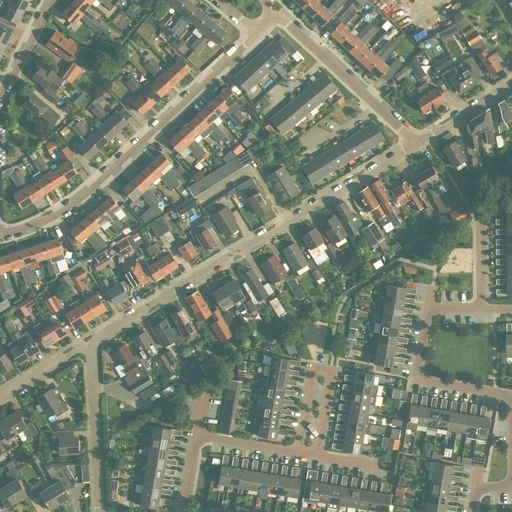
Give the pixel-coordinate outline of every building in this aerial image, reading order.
[(10,0),(9,4),(23,11),(28,0),(10,0)] [(86,0),(74,0),(71,4),(83,14),(87,18),(103,31),(105,33),(107,30),(108,29),(100,22),(94,17),(95,15),(86,8),(90,3),(86,0)] [(107,0),(86,0),(90,3),(92,0),(98,0),(110,10),(114,6),(107,0)] [(167,0),(166,2),(154,16),(158,19),(170,5),(172,4),(178,9),(184,0),(167,0)] [(182,16),(170,30),(174,33),(182,24),(186,19),(196,7),(188,0),(184,0),(178,9),(183,14),(182,15),(182,16)] [(309,0),(303,8),(312,17),(321,7),(316,2),(317,0),(309,0)] [(321,7),(312,17),(322,26),(333,14),(345,0),(344,0),(335,0),(326,11),(321,7)] [(23,11),(9,4),(3,16),(17,23),(23,11)] [(71,4),(62,14),(73,23),(78,17),(79,19),(80,17),(83,14),(71,4)] [(196,7),(186,19),(189,21),(190,23),(192,21),(198,26),(206,15),(196,7)] [(341,22),(330,33),(340,42),(349,32),(344,27),(345,26),(345,25),(357,12),(353,8),(341,22)] [(202,32),(190,46),(191,48),(190,49),(192,51),(190,53),(191,54),(194,50),(216,24),(206,15),(198,26),(203,30),(202,32)] [(85,21),(84,22),(99,35),(103,31),(87,18),(85,21)] [(349,32),(340,42),(350,51),(360,40),(364,36),(373,26),(369,22),(356,36),(355,38),(349,32)] [(182,24),(174,33),(178,36),(186,27),(185,26),(182,24)] [(216,24),(194,50),(198,54),(210,39),(212,38),(218,43),(226,33),(216,24)] [(373,26),(364,36),(368,39),(376,29),(373,26)] [(0,41),(6,45),(11,34),(0,28),(0,41)] [(465,36),(464,37),(469,45),(481,38),(476,29),(475,30),(465,36)] [(46,45),(68,60),(70,57),(73,59),(81,47),(69,38),(68,40),(56,31),(46,45)] [(275,39),(264,49),(278,63),(288,53),(291,56),(297,51),(290,44),(284,50),(275,39)] [(360,40),(350,51),(359,60),(368,50),(363,45),(364,44),(364,43),(360,40)] [(368,50),(359,60),(369,69),(392,44),(388,40),(375,54),(374,55),(368,50)] [(469,49),(462,40),(459,42),(466,52),(469,49)] [(168,44),(164,48),(172,56),(176,52),(168,44)] [(392,44),(369,69),(379,78),(388,68),(382,63),(383,61),(396,47),(392,44)] [(264,49),(254,58),(267,72),(278,63),(264,49)] [(485,49),(477,53),(478,55),(490,74),(501,67),(493,54),(491,55),(490,56),(485,49)] [(177,62),(171,67),(181,77),(191,68),(180,56),(176,61),(177,62)] [(465,68),(460,71),(469,86),(479,80),(472,69),(478,66),(471,56),(461,62),(465,68)] [(415,57),(408,62),(418,79),(426,74),(415,57)] [(152,58),(148,61),(157,70),(160,67),(152,58)] [(254,58),(244,68),(257,82),(267,72),(254,58)] [(70,59),(65,67),(77,75),(82,68),(70,59)] [(145,64),(144,65),(158,80),(152,85),(162,95),(171,86),(161,74),(157,70),(148,61),(145,64)] [(437,71),(441,69),(437,61),(432,64),(437,71)] [(406,65),(393,76),(398,81),(412,70),(408,63),(408,64),(406,66),(406,65)] [(45,88),(52,92),(47,98),(55,104),(60,99),(55,94),(56,93),(57,90),(57,88),(64,79),(51,69),(48,73),(41,67),(32,77),(45,88)] [(164,71),(161,74),(171,86),(181,77),(171,67),(166,72),(165,70),(164,71)] [(268,90),(283,77),(275,67),(262,78),(267,83),(264,86),(268,90)] [(257,82),(244,68),(234,77),(247,91),(257,82)] [(469,86),(460,71),(454,74),(451,68),(441,75),(447,85),(452,82),(459,93),(463,90),(464,92),(469,89),(468,87),(469,86)] [(325,74),(314,83),(326,97),(337,89),(325,74)] [(132,76),(129,79),(137,88),(142,92),(152,104),(162,95),(152,85),(147,80),(142,85),(141,84),(141,85),(132,76)] [(129,79),(125,83),(133,92),(134,91),(137,88),(129,79)] [(259,97),(267,90),(259,82),(252,89),(259,97)] [(314,83),(303,92),(315,106),(326,97),(314,83)] [(426,83),(421,85),(435,108),(439,105),(438,105),(445,101),(437,87),(431,91),(426,83)] [(435,108),(421,85),(417,88),(422,96),(416,100),(424,113),(430,109),(431,110),(435,108)] [(228,86),(217,96),(240,120),(244,117),(237,110),(239,108),(233,102),(238,98),(228,86)] [(56,111),(32,92),(22,104),(51,127),(60,116),(55,112),(56,111)] [(83,92),(74,100),(80,107),(89,99),(83,92)] [(138,98),(133,103),(142,113),(152,104),(142,92),(139,95),(137,96),(138,98)] [(303,92),(292,101),(305,115),(315,106),(303,92)] [(217,96),(208,105),(217,115),(222,110),(228,116),(228,115),(236,124),(240,120),(217,96)] [(511,106),(506,98),(495,105),(495,108),(499,133),(508,128),(504,122),(508,120),(511,127),(511,126),(511,106)] [(292,101),(282,110),(294,124),(305,115),(292,101)] [(98,103),(95,106),(103,115),(107,119),(118,130),(128,121),(126,120),(118,112),(118,111),(113,116),(111,115),(107,111),(106,112),(99,103),(98,103)] [(208,105),(198,114),(221,138),(225,135),(211,120),(217,115),(208,105)] [(91,109),(91,110),(99,119),(100,118),(103,115),(95,106),(91,109)] [(489,109),(479,115),(481,131),(485,129),(487,144),(495,143),(489,109)] [(294,124),(282,110),(271,119),(283,133),(294,124)] [(198,114),(189,122),(203,138),(209,133),(217,142),(221,138),(198,114)] [(481,131),(479,115),(466,122),(470,148),(477,147),(475,135),(481,131)] [(104,124),(99,129),(108,139),(118,130),(107,119),(104,122),(103,122),(104,124)] [(79,120),(76,124),(84,133),(88,137),(99,148),(108,139),(99,129),(93,134),(92,133),(90,135),(86,131),(87,129),(79,120)] [(189,122),(179,131),(202,156),(206,152),(192,138),(198,133),(203,138),(189,122)] [(374,122),(362,130),(372,146),(384,138),(374,122)] [(75,124),(71,128),(80,137),(84,133),(76,124),(75,124)] [(362,130),(350,137),(360,153),(372,146),(362,130)] [(202,156),(179,131),(169,141),(179,153),(186,146),(198,160),(202,156)] [(246,134),(247,136),(253,142),(256,141),(258,140),(257,140),(249,131),(246,134)] [(495,147),(496,149),(502,148),(501,147),(504,146),(502,134),(495,136),(497,146),(495,147)] [(85,142),(79,147),(89,157),(99,148),(88,137),(83,141),(85,142)] [(350,137),(338,144),(348,160),(360,153),(350,137)] [(50,151),(58,146),(54,140),(46,144),(50,151)] [(239,141),(232,147),(238,154),(245,148),(239,141)] [(464,160),(454,142),(444,148),(454,166),(464,160)] [(338,144),(327,152),(337,168),(348,160),(338,144)] [(66,146),(57,152),(64,162),(65,163),(58,167),(66,179),(77,172),(70,160),(73,158),(73,157),(66,146)] [(231,149),(228,152),(234,158),(237,157),(237,156),(231,149)] [(327,152),(315,159),(325,175),(337,168),(327,152)] [(161,153),(152,162),(175,186),(178,183),(166,170),(166,169),(165,168),(170,163),(161,153)] [(237,156),(237,157),(243,167),(249,163),(247,160),(242,153),(237,156)] [(41,155),(37,157),(55,186),(66,179),(58,167),(52,171),(52,170),(50,170),(41,155)] [(37,157),(32,160),(38,170),(37,171),(42,178),(36,181),(44,193),(55,186),(37,157)] [(234,158),(230,160),(237,171),(243,167),(237,157),(234,158)] [(476,157),(466,159),(468,172),(478,170),(476,157)] [(325,175),(315,159),(303,166),(313,182),(325,175)] [(230,160),(224,164),(231,174),(237,171),(230,160)] [(152,162),(142,171),(152,181),(157,176),(171,190),(175,186),(152,162)] [(224,164),(218,168),(225,178),(231,174),(224,164)] [(431,165),(424,170),(439,195),(442,193),(435,181),(439,178),(431,165)] [(268,175),(283,201),(298,192),(283,166),(268,175)] [(218,168),(212,172),(219,182),(225,178),(218,168)] [(488,170),(489,178),(496,177),(494,168),(488,170)] [(19,169),(15,171),(21,182),(24,180),(25,179),(19,169)] [(439,195),(424,170),(414,176),(421,189),(426,186),(433,198),(439,195)] [(14,172),(10,174),(11,175),(20,190),(21,191),(14,196),(21,207),(33,200),(24,187),(21,182),(15,171),(14,172)] [(142,171),(132,180),(143,191),(147,188),(148,187),(146,186),(152,181),(142,171)] [(212,172),(206,176),(213,186),(219,182),(212,172)] [(206,176),(200,180),(206,190),(213,186),(206,176)] [(471,183),(469,176),(460,178),(462,185),(471,183)] [(241,192),(248,188),(253,194),(247,198),(258,216),(270,208),(259,190),(255,184),(251,178),(237,186),(241,192)] [(370,185),(387,213),(392,210),(386,200),(390,198),(396,207),(400,205),(394,195),(390,197),(380,179),(370,185)] [(132,180),(123,189),(132,199),(138,194),(139,195),(140,194),(143,191),(132,180)] [(200,180),(194,183),(200,194),(206,190),(200,180)] [(27,185),(24,187),(33,200),(44,193),(36,181),(30,185),(29,184),(27,185)] [(391,190),(394,195),(400,205),(410,199),(417,211),(422,207),(410,187),(408,188),(404,182),(401,181),(398,183),(397,186),(391,190)] [(200,194),(194,183),(188,187),(194,198),(200,194)] [(373,208),(378,217),(384,215),(367,187),(358,193),(369,210),(373,208)] [(151,192),(148,196),(156,204),(159,201),(151,192)] [(110,196),(100,205),(122,231),(126,228),(114,214),(114,213),(113,212),(119,207),(110,196)] [(144,198),(143,199),(150,207),(152,208),(156,204),(148,196),(144,198)] [(193,197),(180,205),(185,212),(198,204),(193,197)] [(335,207),(352,235),(357,232),(349,219),(353,216),(344,201),(335,207)] [(100,205),(90,213),(99,224),(104,219),(106,221),(107,219),(111,224),(110,225),(118,235),(122,231),(100,205)] [(467,215),(461,205),(448,213),(454,223),(467,215)] [(212,215),(226,236),(239,228),(230,214),(231,213),(227,206),(212,215)] [(425,217),(429,217),(433,215),(428,207),(422,210),(425,217)] [(392,210),(387,213),(395,227),(400,223),(392,210)] [(90,213),(80,222),(102,248),(106,244),(94,230),(93,229),(99,224),(90,213)] [(384,215),(378,217),(377,218),(382,226),(390,221),(394,228),(395,227),(387,213),(384,215)] [(506,219),(495,219),(495,224),(506,224),(511,224),(511,213),(506,214),(506,219)] [(161,216),(155,220),(171,246),(172,246),(169,242),(174,239),(169,230),(170,229),(161,216)] [(322,223),(333,242),(346,235),(334,216),(322,223)] [(447,224),(443,216),(436,220),(441,228),(447,224)] [(196,235),(205,249),(215,243),(203,223),(196,227),(191,218),(183,222),(190,234),(194,232),(196,235)] [(171,246),(155,220),(149,224),(157,238),(159,237),(166,249),(171,246)] [(373,221),(368,224),(386,253),(390,251),(383,239),(384,238),(373,221)] [(102,248),(80,222),(70,231),(78,241),(84,236),(98,252),(102,248)] [(386,253),(368,224),(360,229),(371,246),(372,245),(374,248),(379,245),(384,254),(386,253)] [(495,229),(495,234),(506,234),(511,233),(511,224),(506,224),(506,229),(495,229)] [(307,232),(302,235),(307,243),(310,249),(308,250),(312,257),(324,250),(325,249),(327,248),(325,245),(322,241),(314,228),(307,232)] [(131,235),(126,238),(138,257),(143,254),(136,243),(141,240),(139,236),(142,233),(140,230),(131,236),(131,235)] [(419,237),(423,242),(435,235),(433,232),(428,235),(427,234),(424,236),(423,234),(419,237)] [(506,239),(495,239),(495,244),(506,244),(511,244),(511,233),(506,234),(506,239)] [(58,238),(44,242),(49,257),(51,263),(55,274),(60,273),(56,261),(58,261),(56,255),(62,253),(63,253),(58,238)] [(138,257),(126,238),(116,244),(123,256),(128,253),(129,255),(134,252),(138,258),(138,257)] [(175,242),(186,261),(196,254),(189,241),(183,244),(180,239),(175,242)] [(44,242),(32,247),(36,259),(43,257),(44,259),(46,258),(49,257),(44,242)] [(156,242),(150,246),(154,251),(166,272),(177,265),(170,253),(165,257),(156,242)] [(287,256),(286,256),(295,271),(307,264),(294,243),(283,249),(287,256)] [(495,249),(495,254),(506,254),(511,254),(511,244),(506,244),(506,249),(495,249)] [(154,251),(150,246),(146,248),(154,263),(147,267),(155,279),(166,272),(154,251)] [(32,247),(20,251),(25,265),(27,271),(30,282),(35,281),(29,264),(30,264),(29,262),(36,259),(32,247)] [(20,251),(7,255),(12,268),(18,265),(19,267),(20,267),(25,265),(20,251)] [(81,251),(76,253),(79,259),(84,256),(81,251)] [(335,251),(329,255),(337,268),(343,264),(335,251)] [(338,255),(347,269),(351,266),(342,252),(338,255)] [(495,264),(506,264),(511,264),(511,254),(506,254),(506,259),(495,259),(495,264)] [(7,255),(0,257),(0,273),(4,272),(5,272),(4,270),(12,268),(7,255)] [(93,264),(97,271),(112,262),(108,255),(93,264)] [(274,255),(261,263),(273,283),(276,287),(286,281),(294,294),(301,289),(291,274),(287,277),(286,275),(274,255)] [(122,268),(135,289),(149,281),(135,259),(122,268)] [(48,264),(46,264),(50,276),(55,274),(51,263),(48,264)] [(405,272),(415,275),(417,269),(402,263),(405,272)] [(496,274),(506,274),(511,274),(511,264),(506,264),(506,269),(495,269),(496,274)] [(317,268),(311,272),(316,281),(322,277),(317,268)] [(83,269),(71,276),(80,291),(85,288),(79,279),(87,274),(83,269)] [(251,298),(254,303),(268,295),(251,269),(242,275),(245,281),(242,283),(251,298)] [(27,271),(22,273),(25,284),(30,283),(30,282),(27,271)] [(58,279),(65,290),(74,284),(67,273),(58,279)] [(496,279),(496,284),(506,284),(511,284),(511,274),(506,274),(506,279),(496,279)] [(6,278),(2,279),(6,291),(10,289),(6,278)] [(124,280),(112,288),(105,278),(100,281),(115,304),(128,296),(125,291),(129,289),(124,280)] [(234,280),(224,286),(234,302),(233,302),(239,313),(246,308),(242,302),(246,299),(244,296),(234,280)] [(334,293),(342,291),(339,280),(331,282),(334,293)] [(511,284),(506,284),(506,289),(496,289),(496,294),(511,294),(511,284)] [(387,285),(386,294),(404,297),(405,292),(416,294),(416,289),(387,285)] [(234,302),(224,286),(213,293),(223,308),(233,302),(234,302)] [(185,298),(199,321),(211,313),(198,291),(185,298)] [(55,294),(50,297),(58,310),(63,307),(55,294)] [(89,296),(84,298),(95,315),(98,313),(99,313),(106,309),(97,294),(91,298),(89,296)] [(386,294),(384,304),(402,307),(403,302),(414,304),(415,299),(404,297),(386,294)] [(14,306),(21,319),(30,314),(26,308),(34,304),(30,297),(14,306)] [(58,310),(50,297),(44,301),(52,313),(58,310)] [(276,297),(269,301),(279,317),(286,313),(276,297)] [(77,299),(73,302),(84,321),(88,319),(88,320),(95,316),(95,315),(84,298),(86,301),(80,305),(77,299)] [(254,303),(251,298),(245,302),(253,316),(259,312),(254,303)] [(84,321),(73,302),(69,305),(72,310),(65,314),(74,329),(81,324),(84,321)] [(384,304),(382,314),(401,317),(401,312),(412,314),(413,309),(402,307),(384,304)] [(352,308),(351,316),(359,317),(360,308),(352,308)] [(177,328),(183,337),(195,330),(182,309),(172,315),(179,328),(177,328)] [(227,313),(222,316),(233,333),(238,330),(227,313)] [(382,314),(381,324),(399,327),(400,322),(410,324),(411,319),(401,317),(382,314)] [(219,329),(215,332),(220,342),(233,333),(222,316),(222,317),(215,322),(219,329)] [(292,322),(289,318),(282,323),(285,327),(292,322)] [(50,320),(45,323),(56,340),(66,333),(58,319),(52,323),(50,320)] [(152,327),(163,346),(173,341),(175,345),(182,341),(174,326),(170,328),(165,320),(152,327)] [(56,340),(45,323),(41,325),(43,328),(37,332),(45,346),(56,340)] [(19,363),(29,357),(14,333),(8,324),(5,326),(10,335),(13,340),(7,344),(11,350),(19,363)] [(381,324),(379,334),(397,337),(398,331),(409,333),(409,329),(399,327),(381,324)] [(18,330),(14,333),(29,357),(39,350),(31,337),(29,339),(25,332),(20,334),(18,330)] [(145,331),(132,339),(143,357),(140,359),(146,369),(150,366),(144,357),(156,350),(145,331)] [(379,334),(377,343),(395,347),(396,342),(407,343),(408,338),(397,337),(379,334)] [(344,347),(352,349),(354,339),(347,337),(344,347)] [(377,343),(376,353),(394,356),(395,351),(405,353),(406,348),(395,347),(377,343)] [(124,344),(113,351),(121,364),(122,364),(124,369),(127,375),(132,383),(130,385),(135,393),(152,383),(147,374),(149,373),(140,360),(137,361),(134,357),(133,358),(132,357),(124,344)] [(294,347),(287,350),(290,356),(297,352),(294,346),(294,347)] [(170,349),(163,353),(171,365),(176,362),(177,361),(170,349)] [(0,369),(2,373),(12,367),(4,353),(0,354),(0,369)] [(171,365),(163,353),(157,357),(170,379),(176,375),(177,376),(171,365)] [(394,356),(376,353),(374,364),(392,367),(393,361),(403,363),(404,358),(394,356)] [(199,364),(205,375),(221,366),(215,355),(199,364)] [(271,356),(270,366),(288,369),(289,364),(299,366),(300,361),(290,359),(271,356)] [(239,359),(238,369),(247,370),(248,360),(239,359)] [(270,366),(268,376),(286,379),(287,374),(298,376),(298,371),(288,369),(270,366)] [(344,379),(354,381),(372,384),(374,374),(356,371),(355,376),(345,374),(344,379)] [(268,376),(266,386),(284,389),(285,384),(296,386),(297,381),(286,379),(268,376)] [(343,384),(342,389),(376,395),(378,385),(372,384),(354,381),(354,386),(343,384)] [(156,383),(141,391),(145,398),(160,389),(156,383)] [(167,394),(177,388),(174,384),(165,389),(167,394)] [(266,386),(265,396),(283,399),(284,394),(294,395),(295,391),(284,389),(266,386)] [(341,394),(340,399),(375,405),(376,395),(342,389),(353,391),(352,396),(341,394)] [(49,416),(53,413),(56,417),(70,409),(62,396),(56,400),(50,390),(37,398),(49,416)] [(407,422),(406,428),(416,430),(417,424),(420,406),(415,405),(417,395),(412,394),(410,404),(407,422)] [(417,424),(427,426),(430,408),(425,407),(427,396),(422,395),(420,406),(417,424)] [(265,396),(263,406),(281,409),(282,403),(293,405),(293,400),(283,399),(265,396)] [(427,426),(437,428),(440,409),(435,409),(437,398),(432,397),(430,408),(427,426)] [(339,404),(339,409),(367,414),(369,404),(375,405),(340,399),(351,401),(350,406),(339,404)] [(437,428),(447,429),(450,411),(445,410),(447,400),(442,399),(440,409),(437,428)] [(447,429),(457,431),(460,413),(455,412),(457,401),(452,401),(450,411),(447,429)] [(457,431),(466,433),(470,415),(465,414),(467,403),(462,402),(460,413),(457,431)] [(466,437),(475,439),(479,416),(475,416),(476,405),(471,404),(470,415),(466,433),(466,437)] [(263,406),(261,415),(279,418),(280,413),(291,415),(291,410),(281,409),(263,406)] [(479,416),(475,439),(486,441),(490,418),(484,417),(486,407),(481,406),(479,416)] [(338,414),(337,419),(347,421),(365,424),(367,414),(339,409),(349,411),(348,416),(338,414)] [(17,410),(8,416),(18,432),(22,430),(27,439),(38,432),(31,421),(25,424),(17,410)] [(255,414),(253,424),(260,425),(278,428),(278,423),(289,425),(290,420),(279,418),(261,415),(255,414)] [(0,428),(5,437),(0,440),(7,451),(18,445),(12,436),(18,432),(8,416),(0,420),(0,428)] [(336,424),(335,428),(364,433),(369,434),(371,425),(365,424),(347,421),(347,425),(336,424)] [(54,426),(57,430),(63,426),(60,422),(54,426)] [(260,425),(258,435),(276,439),(277,433),(287,435),(288,430),(278,428),(260,425)] [(153,426),(152,436),(170,439),(170,434),(181,435),(182,431),(171,429),(153,426)] [(344,440),(362,443),(364,433),(335,428),(346,430),(345,435),(334,433),(333,438),(344,440)] [(67,438),(66,430),(52,431),(52,440),(59,439),(60,453),(62,453),(64,455),(68,454),(69,453),(78,452),(77,437),(73,438),(67,438)] [(151,436),(150,446),(168,449),(169,444),(179,446),(180,441),(170,439),(151,436)] [(397,439),(388,438),(387,447),(396,449),(397,439)] [(362,443),(344,440),(343,445),(332,443),(331,448),(342,449),(342,450),(360,453),(362,443)] [(150,446),(148,456),(166,459),(167,454),(178,455),(178,451),(168,449),(150,446)] [(433,450),(431,458),(441,459),(442,452),(433,450)] [(472,464),(480,465),(483,466),(485,456),(473,454),(472,463),(473,463),(472,464)] [(221,465),(218,484),(228,485),(231,467),(226,466),(228,456),(223,455),(221,465)] [(148,456),(146,466),(164,469),(165,463),(176,465),(177,460),(166,459),(148,456)] [(228,485),(238,487),(241,469),(236,468),(238,457),(233,457),(231,467),(228,485)] [(238,487),(248,489),(251,470),(246,470),(248,459),(243,458),(241,469),(238,487)] [(11,482),(7,484),(17,501),(27,495),(18,481),(23,477),(12,460),(9,462),(13,468),(6,472),(11,482)] [(248,489),(258,490),(261,472),(256,471),(258,461),(253,460),(251,470),(248,489)] [(258,490),(268,492),(271,474),(266,473),(268,463),(263,462),(261,472),(258,490)] [(435,462),(433,472),(451,475),(452,470),(463,472),(464,467),(435,462)] [(268,492),(278,494),(281,476),(276,475),(278,464),(273,463),(271,474),(268,492)] [(55,483),(50,486),(60,502),(70,496),(62,484),(73,478),(66,466),(44,465),(55,483)] [(278,494),(287,495),(290,477),(285,476),(287,466),(282,465),(281,476),(278,494)] [(146,466),(145,475),(163,478),(164,473),(174,475),(175,470),(164,469),(146,466)] [(290,477),(287,495),(298,497),(301,479),(295,478),(297,468),(292,467),(290,477)] [(308,469),(304,488),(309,489),(308,499),(318,501),(321,483),(316,482),(318,471),(308,469)] [(318,501),(328,502),(331,484),(326,483),(328,473),(323,472),(321,483),(318,501)] [(433,472),(431,482),(449,485),(450,480),(461,482),(462,477),(451,475),(433,472)] [(336,509),(337,504),(340,486),(336,485),(337,475),(332,474),(331,484),(328,502),(327,507),(336,509)] [(145,475),(143,485),(161,488),(162,483),(172,485),(173,480),(163,478),(145,475)] [(337,504),(347,506),(350,488),(346,487),(347,476),(342,475),(340,486),(337,504)] [(347,506),(357,507),(360,489),(355,489),(357,478),(352,477),(350,488),(347,506)] [(357,507),(367,509),(370,491),(365,490),(367,480),(362,479),(360,489),(357,507)] [(60,502),(50,486),(45,489),(39,480),(29,486),(35,498),(41,494),(50,509),(60,502)] [(366,511),(376,511),(380,493),(375,492),(377,481),(372,481),(370,491),(367,509),(366,511)] [(380,493),(376,511),(387,511),(390,495),(385,494),(387,483),(382,482),(380,493)] [(431,482),(429,492),(448,495),(449,490),(459,492),(460,487),(449,485),(431,482)] [(0,496),(7,507),(17,501),(7,484),(1,488),(0,485),(0,496)] [(143,485),(141,495),(159,498),(160,493),(171,495),(172,490),(161,488),(143,485)] [(429,492),(428,502),(446,505),(447,500),(457,502),(458,497),(448,495),(429,492)] [(141,495),(140,505),(158,508),(158,503),(169,505),(170,500),(169,500),(159,498),(141,495)] [(428,502),(426,511),(427,511),(444,511),(445,510),(456,511),(457,507),(446,505),(428,502)]
